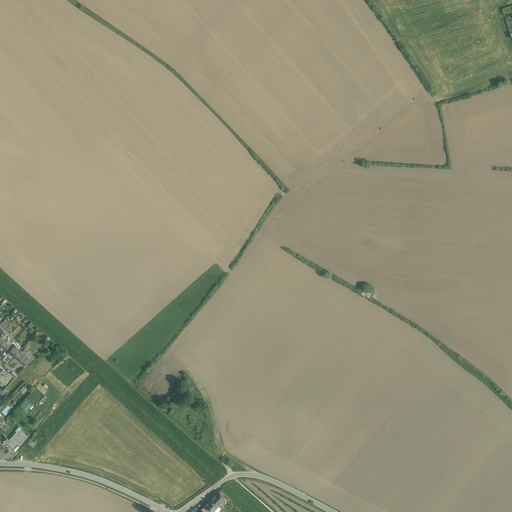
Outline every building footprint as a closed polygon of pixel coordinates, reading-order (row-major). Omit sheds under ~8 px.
[(373,293),(363,288),(360,293),(370,298),(373,293)] [(7,339),(1,345),(7,350),(12,344),(7,339)] [(15,345),(10,351),(15,356),(20,350),(15,345)] [(22,352),(20,350),(15,356),(20,360),(20,361),(23,364),(29,357),(26,354),(28,352),(24,349),(22,352)] [(28,351),(28,352),(26,354),(29,357),(32,360),(35,357),(28,351)] [(29,357),(23,364),(26,366),(32,360),(29,357)] [(8,374),(3,370),(0,372),(0,380),(5,385),(12,376),(10,375),(9,373),(8,374)] [(24,385),(20,390),(24,394),(28,389),(27,388),(29,386),(27,384),(25,386),(24,385)] [(10,441),(8,443),(13,448),(19,443),(20,444),(26,437),(20,431),(18,434),(16,432),(9,440),(10,441)] [(0,447),(2,449),(8,443),(10,441),(9,440),(6,437),(4,439),(0,435),(0,447)] [(218,491),(204,506),(211,511),(212,511),(215,510),(218,506),(226,498),(218,491)]
